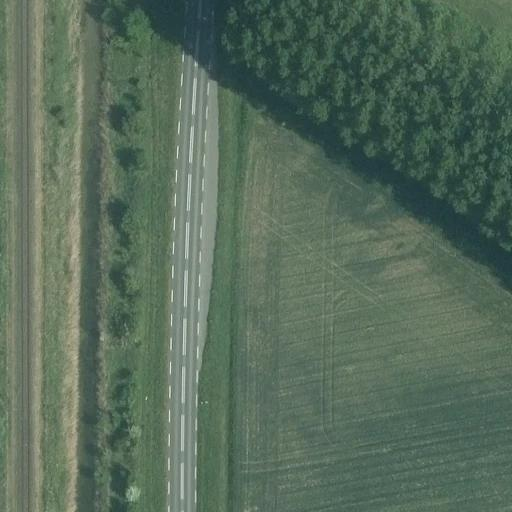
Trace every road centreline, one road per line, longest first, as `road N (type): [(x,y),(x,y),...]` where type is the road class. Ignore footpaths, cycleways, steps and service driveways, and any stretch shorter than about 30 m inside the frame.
road 1 (primary): [(184,511),(185,259),(203,0)]
road 2 (track): [(511,253),(291,103),(298,0)]
